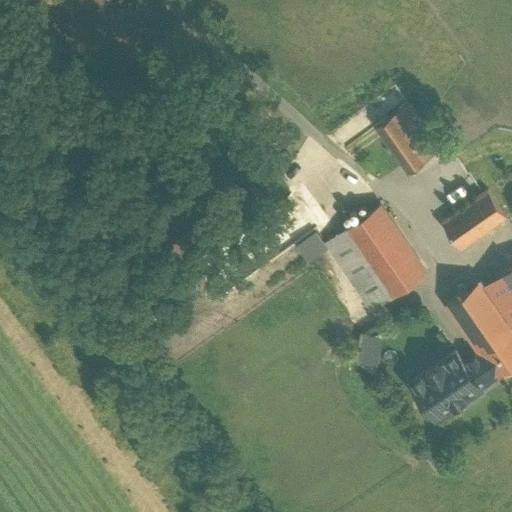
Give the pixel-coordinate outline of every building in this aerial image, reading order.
[(444,158),(409,111),(386,127),(421,175),(444,158)] [(460,252),(510,218),(480,173),(429,207),(460,252)] [(434,277),(389,209),(332,247),(378,315),(434,277)] [(480,351),(495,373),(511,361),(511,257),(447,302),(480,351)] [(436,414),(495,373),(480,351),(464,362),(456,350),(413,379),(436,414)]
